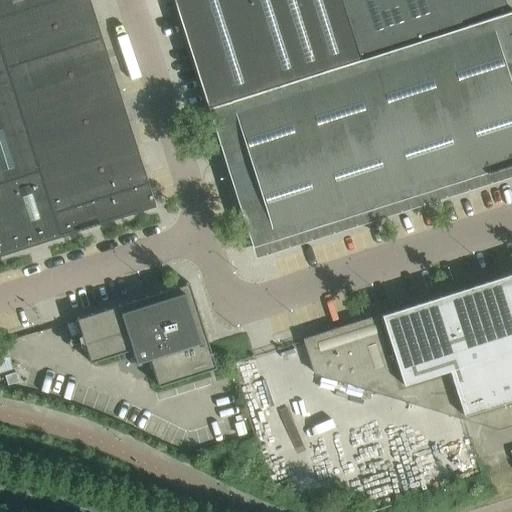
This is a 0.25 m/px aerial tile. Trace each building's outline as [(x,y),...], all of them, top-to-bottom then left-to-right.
[(173,0),(208,108),(252,247),(511,163),(511,11),(508,12),(504,0),(173,0)] [(148,183),(134,187),(137,198),(151,193),(148,183)] [(511,273),(304,339),(314,373),(498,429),(505,426),(506,426),(511,423),(511,273)] [(149,359),(158,387),(217,368),(189,283),(76,319),(90,363),(132,350),(136,363),(149,359)] [(16,373),(5,376),(8,385),(8,386),(9,385),(19,382),(16,373)]
